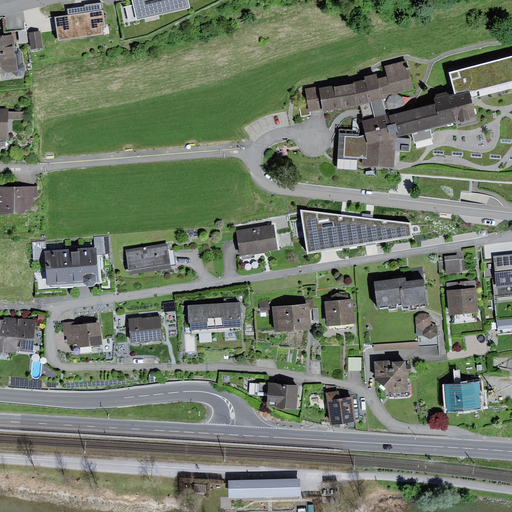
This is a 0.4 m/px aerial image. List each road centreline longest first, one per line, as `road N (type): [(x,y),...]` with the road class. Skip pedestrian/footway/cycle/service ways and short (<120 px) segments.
road 1 (residential): [(457,447),(454,433),(389,423),(370,397),(345,384),(240,369),(60,364),(49,333),(53,308),(511,238)]
road 2 (residential): [(511,217),(261,186),(252,171),(260,142),(277,133),(313,139)]
road 3 (secondary): [(0,393),(81,400),(204,392),(228,403),(232,434)]
road 4 (primary): [(232,434),(0,420)]
road 5 (primary): [(457,447),(232,434)]
